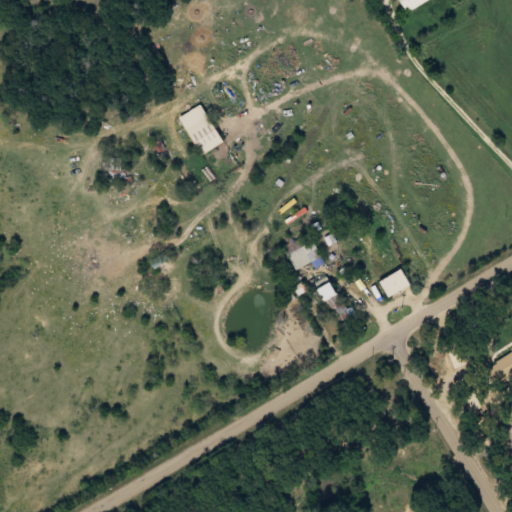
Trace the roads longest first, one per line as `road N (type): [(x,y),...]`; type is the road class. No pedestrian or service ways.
road 1 (residential): [(90,511),(511,261)]
road 2 (residential): [(500,511),(321,204)]
